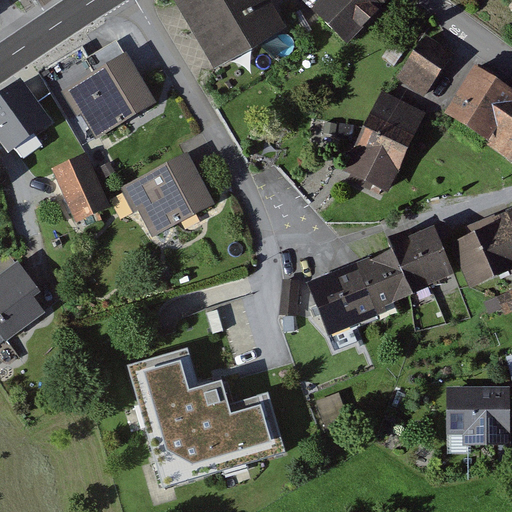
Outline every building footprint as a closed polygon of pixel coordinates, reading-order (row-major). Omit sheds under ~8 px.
[(32,0),(39,9),(51,0),(32,0)] [(270,0),(187,0),(225,65),(287,30),(270,0)] [(323,0),(313,11),(347,45),(391,0),(323,0)] [(460,60),(432,38),(402,76),(430,98),(460,60)] [(132,58),(70,95),(100,144),(162,108),(132,58)] [(511,90),(483,71),(453,114),(511,155),(511,90)] [(25,96),(0,112),(0,136),(15,159),(51,135),(25,96)] [(424,125),(381,104),(348,170),(392,191),(424,125)] [(191,156),(129,189),(157,242),(219,209),(191,156)] [(90,159),(58,174),(81,224),(113,209),(90,159)] [(447,233),(411,246),(430,296),(465,283),(447,233)] [(491,237),(459,249),(474,289),(506,277),(491,237)] [(397,251),(311,286),(332,339),(419,304),(397,251)] [(48,299),(23,265),(0,282),(0,328),(3,332),(48,299)] [(233,375),(204,383),(196,354),(149,369),(181,474),(290,441),(278,399),(244,409),(233,375)] [(511,392),(450,393),(451,436),(468,436),(469,446),(511,445),(511,392)]
